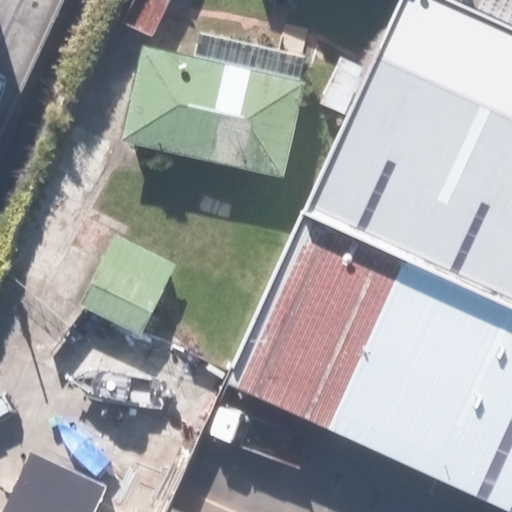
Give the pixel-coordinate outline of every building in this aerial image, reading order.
[(511,30),(443,0),(348,0),(258,201),(511,314),(511,30)] [(511,0),(457,0),(511,24),(511,0)] [(105,51),(93,144),(264,166),(277,73),(105,51)] [(511,511),(511,329),(251,212),(173,386),(455,511),(511,511)] [(168,511),(133,496),(125,511),(168,511)]
